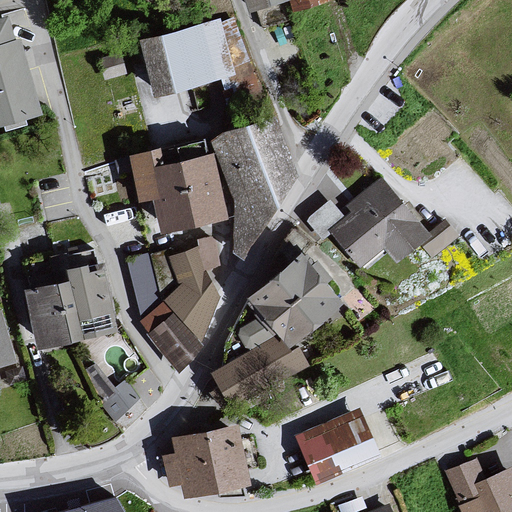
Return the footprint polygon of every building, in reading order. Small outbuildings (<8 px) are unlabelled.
[(244,0),(250,15),(292,0),(244,0)] [(293,0),(296,11),(329,0),(293,0)] [(15,9),(0,12),(0,126),(43,115),(15,9)] [(205,20),(123,40),(137,97),(219,77),(205,20)] [(276,118),(214,140),(236,201),(236,210),(234,250),(241,256),(296,173),(276,118)] [(170,146),(129,155),(140,201),(155,197),(157,206),(159,211),(163,231),(197,223),(226,217),(212,155),(174,163),(170,146)] [(430,235),(376,179),(325,228),(366,270),(386,251),(399,264),(430,235)] [(169,256),(179,285),(159,304),(142,320),(177,371),(190,355),(200,343),(221,297),(208,272),(222,265),(215,236),(197,240),(198,247),(169,256)] [(150,253),(126,255),(142,320),(159,304),(150,253)] [(307,253),(251,300),(280,334),(290,346),(298,339),(346,300),(307,253)] [(70,281),(25,290),(36,349),(85,339),(84,331),(117,325),(105,261),(68,268),(70,281)] [(0,310),(0,366),(15,362),(0,310)] [(280,334),(210,372),(230,409),(312,364),(298,339),(290,346),(280,334)] [(361,407),(297,436),(318,482),(382,453),(361,407)] [(239,420),(172,436),(175,451),(163,454),(170,483),(183,480),(187,496),(253,480),(239,420)] [(478,459),(446,474),(463,511),(511,511),(511,467),(488,478),(478,459)] [(121,511),(116,501),(80,511),(121,511)] [(397,511),(392,501),(367,511),(397,511)]
